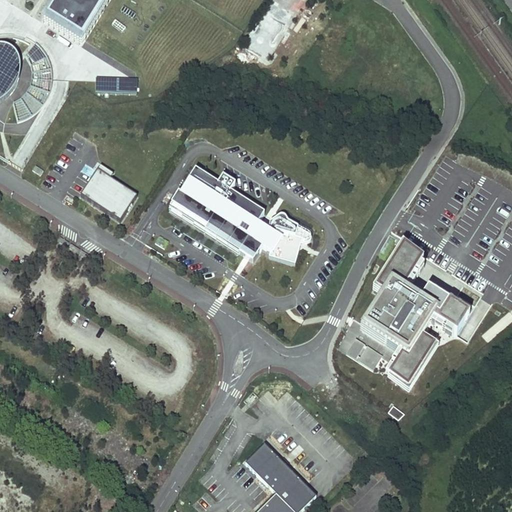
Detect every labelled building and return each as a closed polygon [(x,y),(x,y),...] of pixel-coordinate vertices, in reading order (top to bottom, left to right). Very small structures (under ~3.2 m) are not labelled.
[(82,40),(48,19),(59,0),(54,0),(40,23),(82,49),(86,43),(82,40)] [(59,0),(48,19),(82,40),(106,0),(59,0)] [(277,26),(285,15),(273,6),(248,39),(265,51),(281,29),(277,26)] [(0,43),(0,102),(5,99),(10,95),(15,90),(18,87),(22,77),(23,69),(23,62),(22,57),(19,52),(16,49),(13,46),(9,45),(5,44),(0,43)] [(138,97),(139,82),(95,80),(94,95),(138,97)] [(44,172),(36,167),(32,171),(41,177),(44,172)] [(137,198),(97,172),(81,198),(120,224),(137,198)] [(194,174),(169,214),(252,266),(261,252),(268,257),(267,261),(294,268),(299,248),(307,246),(311,243),(312,242),(313,240),(312,238),(311,237),(309,236),(289,226),(287,223),(286,221),(284,220),(283,220),(281,220),(280,220),(270,227),(266,234),(256,228),(263,218),(230,197),(235,189),(222,181),(217,189),(194,174)] [(427,260),(405,246),(377,291),(387,297),(364,333),(403,357),(387,383),(407,396),(436,349),(423,341),(432,327),(467,348),(491,310),(449,284),(442,296),(429,288),(422,299),(408,290),(427,260)] [(383,357),(355,340),(346,354),(374,372),(383,357)] [(404,415),(393,406),(388,413),(399,422),(404,415)] [(283,467),(265,448),(245,467),(275,498),(259,511),(303,511),(315,501),(283,467)]
